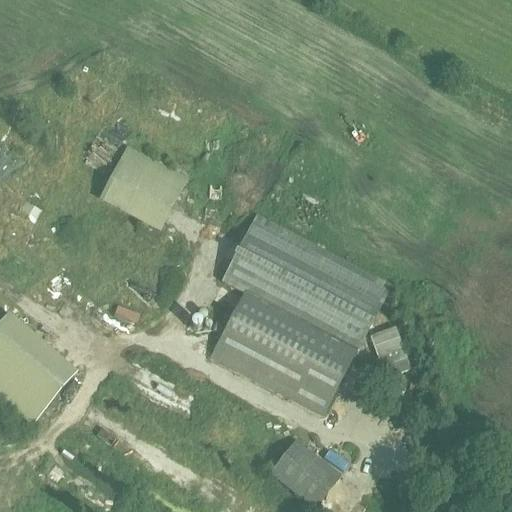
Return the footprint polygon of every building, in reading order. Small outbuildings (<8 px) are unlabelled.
[(102,201),(160,231),(186,182),(128,151),(102,201)] [(31,232),(48,209),(34,198),(16,221),(31,232)] [(390,288),(256,218),(222,284),(244,296),(226,331),(216,326),(213,332),(223,337),(211,359),(322,417),(390,288)] [(5,321),(0,326),(0,404),(28,429),(72,378),(5,321)] [(402,329),(381,336),(385,349),(406,342),(402,329)] [(340,479),(296,444),(270,476),(314,511),(340,479)]
